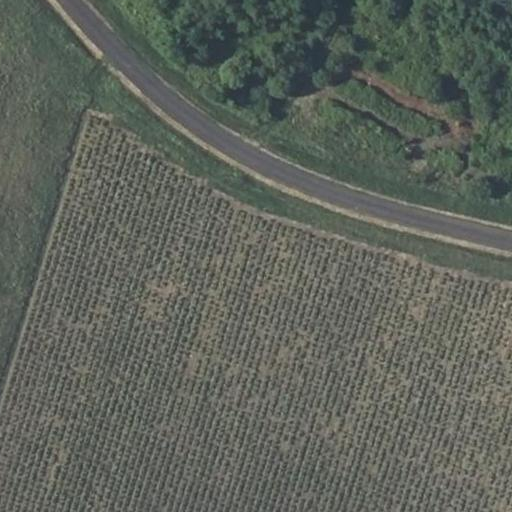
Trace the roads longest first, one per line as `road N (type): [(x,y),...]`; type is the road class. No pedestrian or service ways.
road 1 (unclassified): [(65,0),(140,79),(233,150),(347,201),(511,245)]
road 2 (track): [(114,53),(74,131),(0,381)]
road 3 (track): [(243,155),(314,66),(344,0)]
